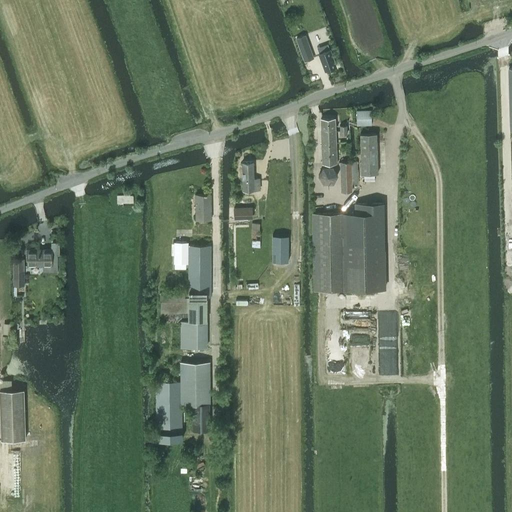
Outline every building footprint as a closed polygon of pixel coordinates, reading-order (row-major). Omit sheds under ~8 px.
[(306,36),(295,40),(304,64),(315,60),(306,36)] [(330,49),(327,50),(326,47),(320,49),(321,52),(319,53),(326,70),(336,66),(330,49)] [(356,125),(371,125),(371,110),(356,110),(356,125)] [(335,118),(321,118),(322,162),(337,162),(335,118)] [(360,134),(361,173),(377,173),(376,133),(360,134)] [(253,161),(242,162),(243,189),(259,189),(259,178),(254,178),(253,161)] [(341,191),(352,191),(352,184),(358,184),(357,161),(341,161),(341,191)] [(322,166),(317,175),(323,183),(333,183),(338,174),(332,166),(322,166)] [(204,218),(204,194),(188,194),(188,218),(204,218)] [(347,212),(313,213),(314,289),(348,289),(386,288),(384,202),(355,202),(355,212),(347,212)] [(252,207),(233,208),(234,219),(252,218),(252,207)] [(260,222),(252,222),(252,239),(252,247),(260,247),(260,239),(260,222)] [(272,235),(271,262),(288,262),(288,235),(272,235)] [(189,292),(161,292),(161,321),(180,321),(180,346),(190,346),(207,346),(207,297),(211,297),(211,245),(189,245),(189,292)] [(52,253),(52,248),(27,249),(27,265),(44,265),(44,271),(58,271),(57,253),(52,253)] [(24,258),(13,258),(13,285),(18,285),(18,271),(24,271),(24,258)] [(182,439),(181,403),(193,402),(193,430),(210,429),(209,402),(209,373),(209,360),(183,360),(180,360),(180,381),(157,381),(157,439),(182,439)] [(0,403),(1,440),(11,440),(25,439),(24,389),(0,389),(0,403)]
